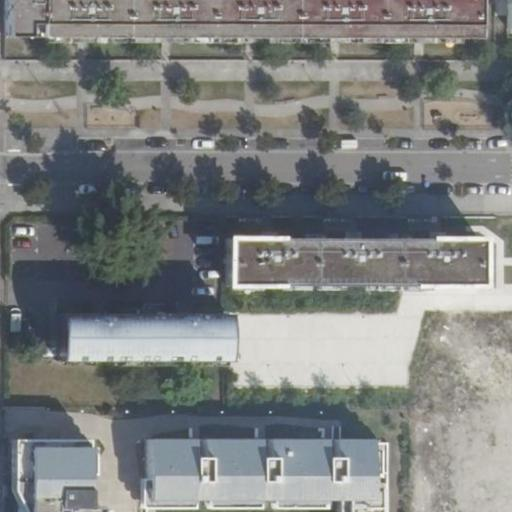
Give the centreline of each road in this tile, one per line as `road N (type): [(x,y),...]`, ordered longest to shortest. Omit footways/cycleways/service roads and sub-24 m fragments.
road 1 (residential): [(0,166),(511,166)]
road 2 (unknown): [(419,511),(417,431),(406,420),(0,390)]
